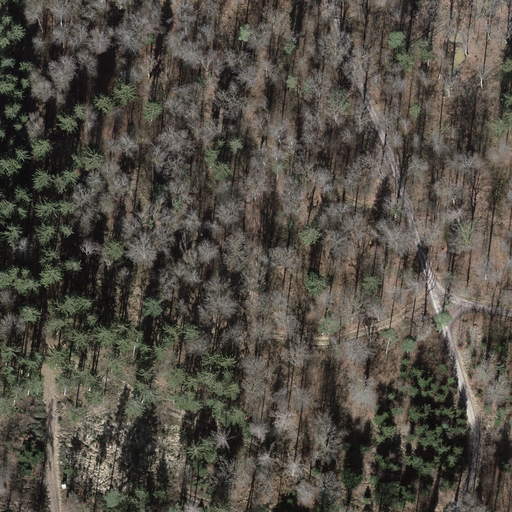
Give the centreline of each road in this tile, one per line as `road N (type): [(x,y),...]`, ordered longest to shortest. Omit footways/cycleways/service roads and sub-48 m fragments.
road 1 (track): [(332,0),(377,112),(473,416),(477,462),(455,511)]
road 2 (track): [(29,0),(55,511)]
